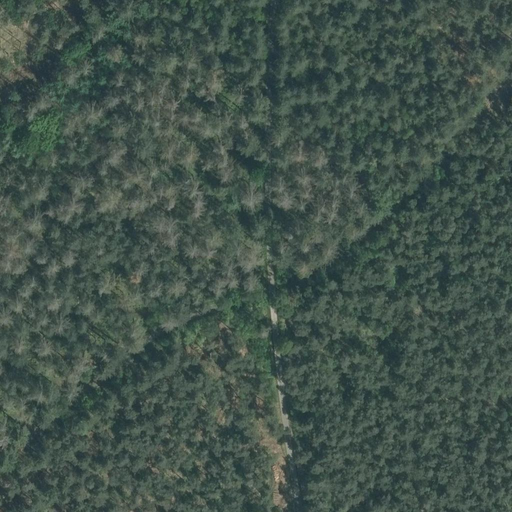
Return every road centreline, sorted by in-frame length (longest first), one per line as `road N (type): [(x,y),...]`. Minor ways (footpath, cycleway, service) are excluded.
road 1 (track): [(269,293),(337,250),(436,165),(511,75)]
road 2 (track): [(0,463),(110,361),(269,293)]
